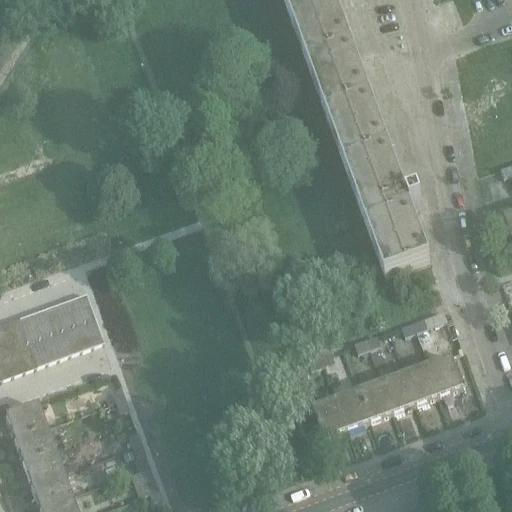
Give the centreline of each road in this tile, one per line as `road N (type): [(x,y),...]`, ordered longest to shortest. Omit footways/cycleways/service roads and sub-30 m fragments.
road 1 (residential): [(511,409),(470,296),(410,0)]
road 2 (residential): [(396,482),(511,440)]
